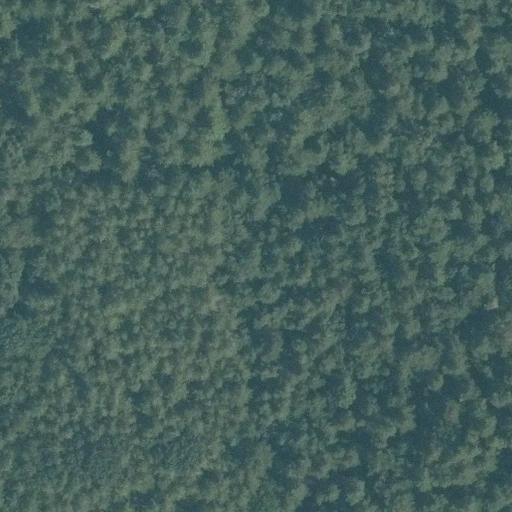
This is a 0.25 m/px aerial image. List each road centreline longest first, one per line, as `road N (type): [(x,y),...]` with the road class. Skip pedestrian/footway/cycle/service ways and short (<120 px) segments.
road 1 (track): [(511,257),(261,150),(62,122),(0,83)]
road 2 (track): [(62,122),(0,345)]
road 3 (track): [(294,0),(261,150)]
